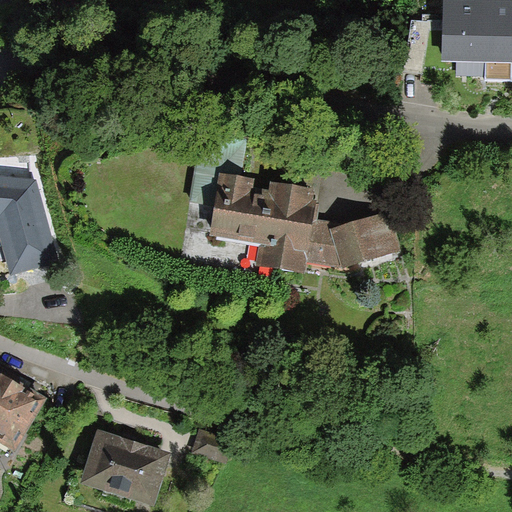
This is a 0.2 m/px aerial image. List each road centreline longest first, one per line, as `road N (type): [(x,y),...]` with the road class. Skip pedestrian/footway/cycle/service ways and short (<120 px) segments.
road 1 (residential): [(0,64),(410,127),(511,133)]
road 2 (track): [(511,479),(216,420)]
road 3 (residential): [(216,420),(0,352)]
